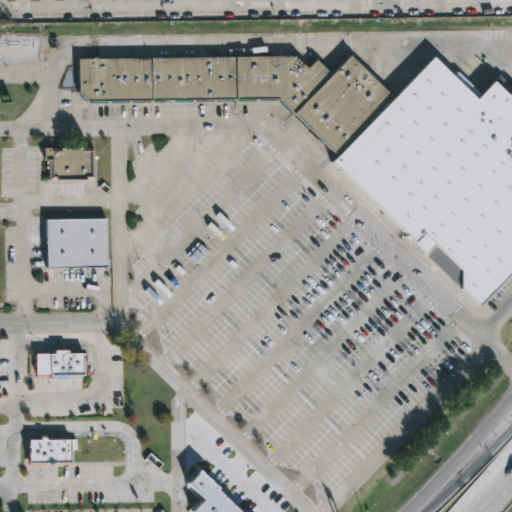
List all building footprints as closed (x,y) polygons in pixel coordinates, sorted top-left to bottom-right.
[(77,91),(77,58),(294,55),(307,67),(314,59),(329,74),(347,55),(391,96),(335,155),(276,99),(87,101),(77,91)] [(511,269),(478,305),(328,163),(335,155),(391,96),(431,55),(476,97),(497,75),(511,89),(511,269)] [(93,148),(93,155),(95,155),(95,158),(93,158),(93,180),(49,180),(49,159),(41,159),(41,147),(93,148)] [(105,267),(43,268),(42,219),(105,219),(105,267)] [(65,351),(65,354),(83,354),(83,379),(33,379),(33,354),(51,354),(51,351),(65,351)] [(25,433),(26,462),(71,461),(71,452),(77,451),(77,438),(70,437),(70,434),(25,433)] [(239,511),(198,472),(185,485),(201,500),(189,511),(239,511)]
